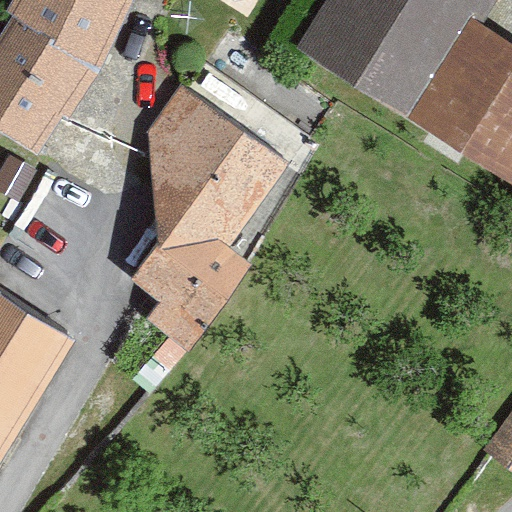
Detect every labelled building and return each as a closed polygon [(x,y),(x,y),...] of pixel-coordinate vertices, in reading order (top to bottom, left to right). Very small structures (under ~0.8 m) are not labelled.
[(0,38),(0,129),(40,155),(64,115),(70,119),(103,68),(134,0),(14,0),(9,10),(15,14),(0,38)] [(326,0),(298,45),(511,181),(511,39),(487,24),(500,0),(326,0)] [(292,161),(182,86),(149,130),(159,241),(130,278),(162,300),(150,318),(190,351),(253,262),(231,245),(292,161)] [(0,465),(78,337),(0,287),(0,465)] [(511,415),(486,450),(511,469),(511,415)]
